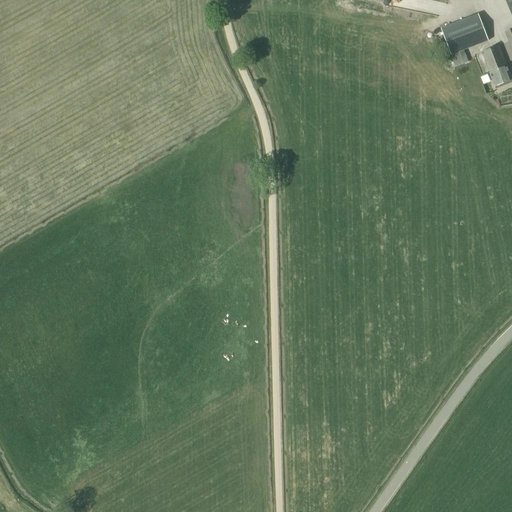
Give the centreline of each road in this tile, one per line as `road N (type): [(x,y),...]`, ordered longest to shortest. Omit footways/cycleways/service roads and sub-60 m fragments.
road 1 (track): [(278,511),(267,142),(226,34),(222,0)]
road 2 (unclassified): [(372,511),(476,363),(511,331)]
